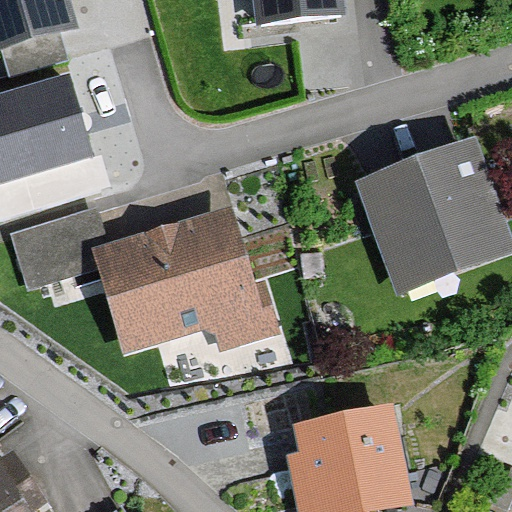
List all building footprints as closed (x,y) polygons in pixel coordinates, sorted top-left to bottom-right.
[(0,0),(0,49),(79,26),(71,0),(0,0)] [(362,0),(268,0),(272,47),(366,39),(362,0)] [(69,73),(0,92),(0,182),(92,157),(69,73)] [(511,238),(481,145),(352,188),(393,312),(511,273),(511,238)] [(235,219),(90,258),(119,365),(200,343),(206,363),(270,346),(235,219)] [(415,511),(395,413),(285,437),(300,511),(415,511)] [(0,475),(0,511),(34,511),(7,470),(0,475)]
